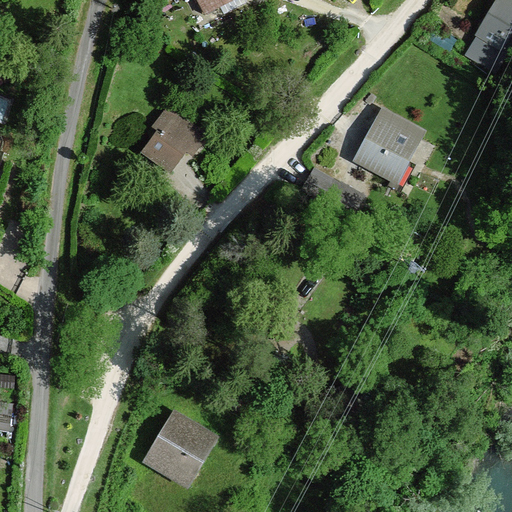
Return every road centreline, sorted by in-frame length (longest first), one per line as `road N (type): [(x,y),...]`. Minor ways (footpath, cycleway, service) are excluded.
road 1 (residential): [(71,511),(138,331),(161,294),(419,0)]
road 2 (residential): [(34,511),(62,164),(101,0)]
